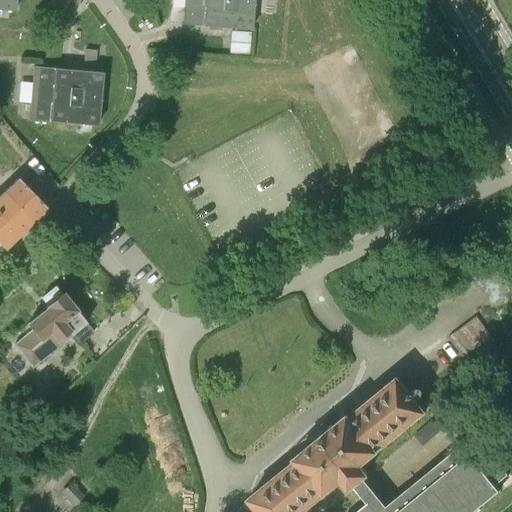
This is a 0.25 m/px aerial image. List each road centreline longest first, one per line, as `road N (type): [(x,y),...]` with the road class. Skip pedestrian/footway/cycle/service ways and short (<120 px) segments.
road 1 (unclassified): [(166,342),(511,172)]
road 2 (unclassified): [(64,199),(134,117),(135,74),(88,0)]
road 3 (unclassified): [(211,511),(215,482),(166,342)]
road 4 (unclassified): [(166,342),(147,301),(64,199)]
road 5 (primary): [(511,103),(449,0)]
